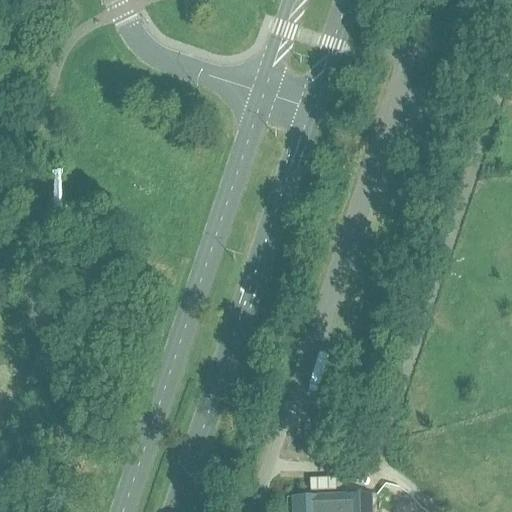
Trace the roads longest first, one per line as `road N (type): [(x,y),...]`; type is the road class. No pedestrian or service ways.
road 1 (secondary): [(262,93),(121,511)]
road 2 (secondary): [(174,511),(311,109)]
road 3 (residential): [(262,93),(154,58),(114,0)]
road 4 (residential): [(252,511),(268,463),(374,469)]
